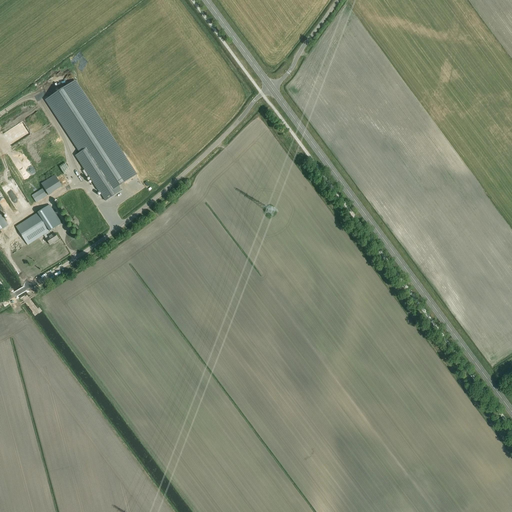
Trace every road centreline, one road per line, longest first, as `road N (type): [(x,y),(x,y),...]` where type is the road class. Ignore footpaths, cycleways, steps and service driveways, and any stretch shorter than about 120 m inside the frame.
road 1 (primary): [(511,414),(271,87)]
road 2 (unclassified): [(0,302),(137,213),(271,87)]
road 3 (track): [(10,296),(171,511)]
